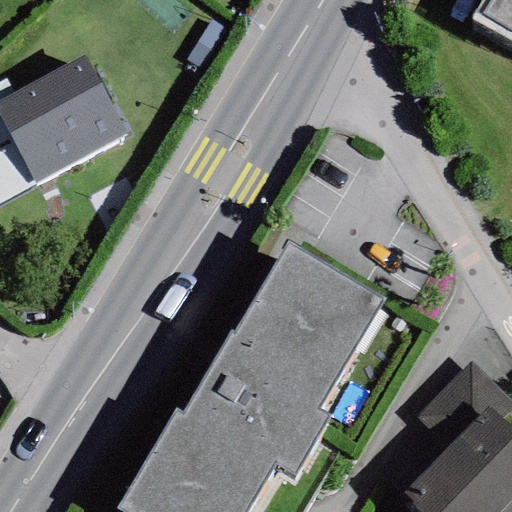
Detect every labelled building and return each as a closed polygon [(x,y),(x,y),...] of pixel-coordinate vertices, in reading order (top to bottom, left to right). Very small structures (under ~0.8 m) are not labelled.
[(511,0),(480,0),(470,18),(511,43),(511,0)] [(205,73),(230,32),(208,19),(184,60),(205,73)] [(13,93),(0,100),(0,120),(35,184),(125,134),(82,55),(13,93)] [(0,120),(0,100),(13,93),(5,79),(0,81),(0,202),(35,184),(0,120)] [(286,244),(234,332),(230,329),(180,414),(173,409),(113,511),(115,511),(242,511),(270,466),(291,478),(328,414),(317,408),(381,300),(286,244)] [(511,404),(470,363),(415,418),(446,449),(488,407),(501,420),(511,409),(511,404)] [(446,449),(403,493),(421,511),(511,511),(511,430),(501,420),(488,407),(446,449)]
